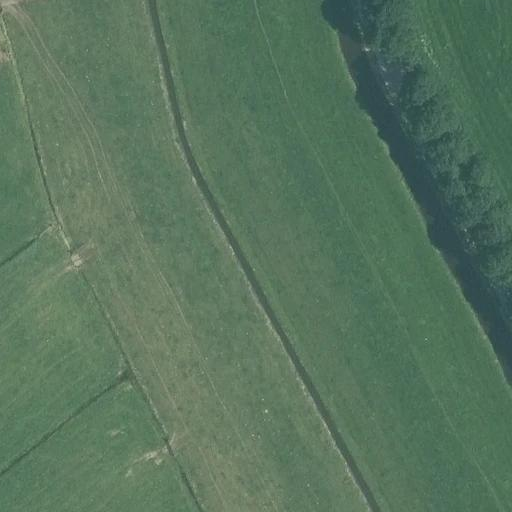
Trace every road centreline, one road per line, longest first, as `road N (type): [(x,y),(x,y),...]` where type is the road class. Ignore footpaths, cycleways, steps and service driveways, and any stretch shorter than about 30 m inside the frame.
road 1 (track): [(337,511),(168,186),(124,0)]
road 2 (unclassified): [(511,302),(404,97),(370,0)]
